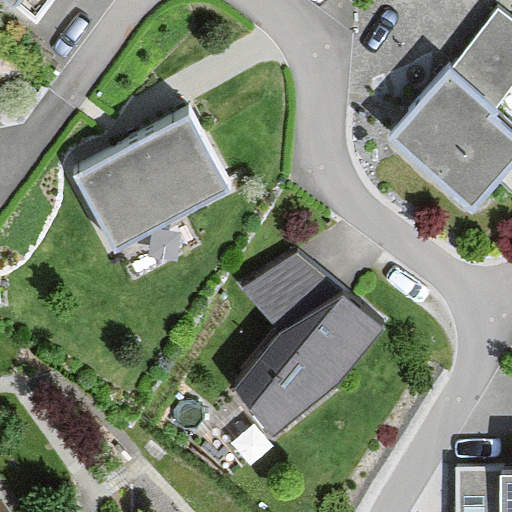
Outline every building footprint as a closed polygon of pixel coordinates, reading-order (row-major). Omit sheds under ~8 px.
[(14,0),(42,21),(57,0),(14,0)] [(391,124),(477,202),(511,164),(511,117),(492,99),(511,77),(511,16),(500,6),(391,124)] [(75,171),(118,249),(227,189),(184,111),(75,171)] [(285,320),(235,376),(284,418),(372,319),(294,249),(241,280),(285,320)] [(456,511),(511,511),(511,443),(458,443),(456,511)]
